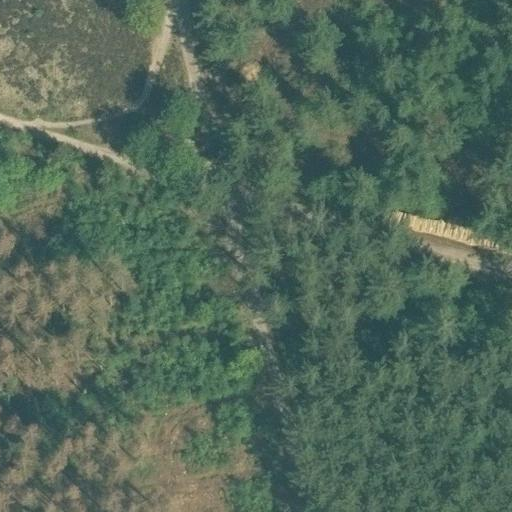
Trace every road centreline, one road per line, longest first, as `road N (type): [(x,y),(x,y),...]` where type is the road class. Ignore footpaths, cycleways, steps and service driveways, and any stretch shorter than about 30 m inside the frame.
road 1 (unknown): [(511,280),(204,189)]
road 2 (track): [(204,189),(167,0)]
